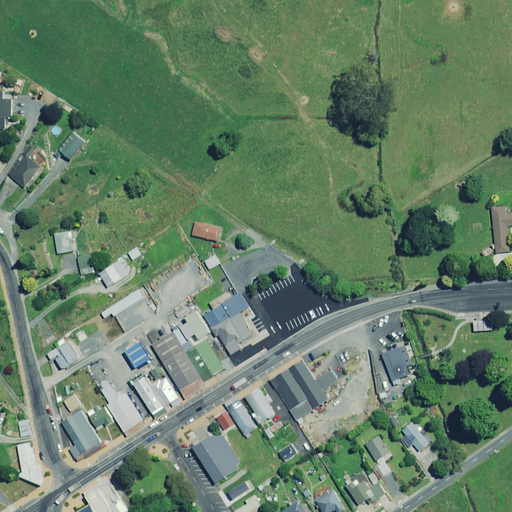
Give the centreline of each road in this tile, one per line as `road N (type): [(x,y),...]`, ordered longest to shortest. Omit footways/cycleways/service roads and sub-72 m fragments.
road 1 (trunk): [(511,288),(410,299),(339,321),(161,428)]
road 2 (residential): [(69,487),(46,439),(0,251)]
road 3 (residential): [(401,511),(511,432)]
